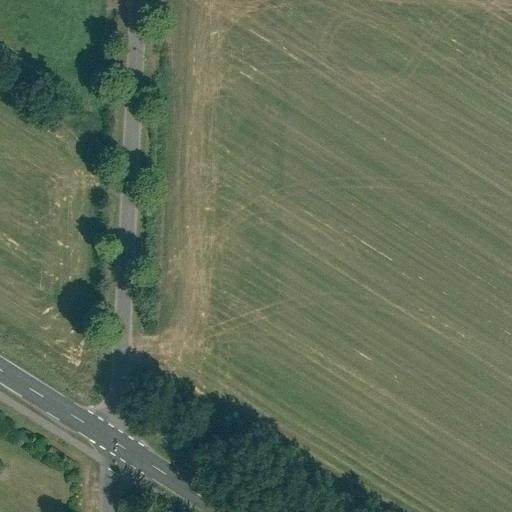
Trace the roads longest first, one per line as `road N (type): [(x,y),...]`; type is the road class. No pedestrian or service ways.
road 1 (residential): [(137,0),(114,443)]
road 2 (tertiary): [(114,443),(0,370)]
road 3 (tertiary): [(223,511),(114,443)]
